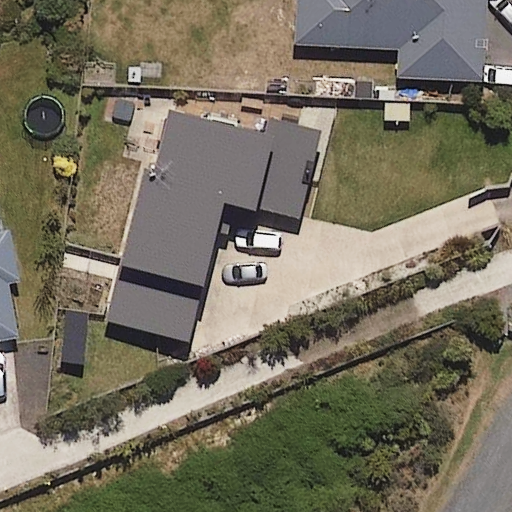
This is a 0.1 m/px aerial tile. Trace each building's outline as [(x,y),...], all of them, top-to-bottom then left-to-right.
[(488,0),(301,0),(300,45),(402,49),(401,78),(486,81),(488,0)] [(237,202),(306,218),(325,136),(331,137),(337,110),(307,103),(302,123),(276,117),(272,130),(176,107),(163,164),(145,160),(106,321),(193,342),(208,278),(218,280),(237,202)] [(117,240),(133,160),(96,153),(80,233),(117,240)] [(0,341),(21,338),(12,285),(23,283),(13,229),(2,231),(0,220),(0,341)] [(86,366),(89,316),(65,314),(63,364),(86,366)]
